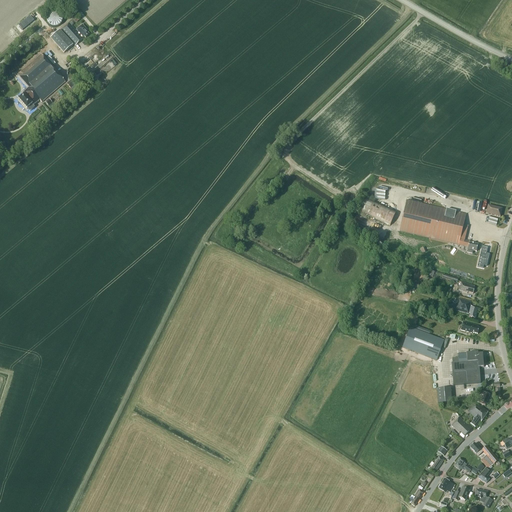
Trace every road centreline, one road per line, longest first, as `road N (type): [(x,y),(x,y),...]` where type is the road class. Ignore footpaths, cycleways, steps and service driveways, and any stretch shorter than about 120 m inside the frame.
road 1 (tertiary): [(511,378),(497,298),(511,223)]
road 2 (tertiary): [(511,59),(396,0)]
